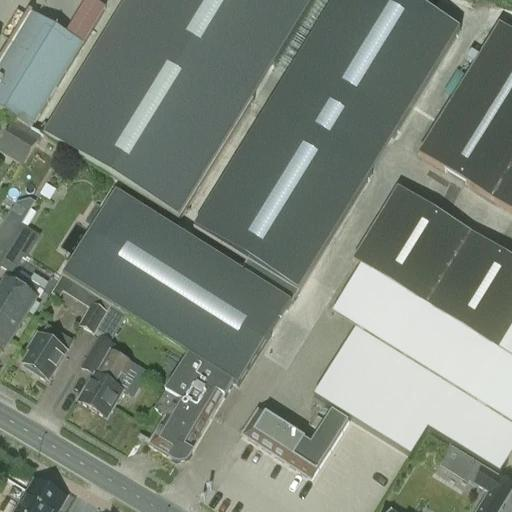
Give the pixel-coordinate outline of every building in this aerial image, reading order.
[(127,0),(116,19),(93,56),(42,140),(179,225),(254,104),(316,0),(127,0)] [(91,0),(72,36),(90,45),(109,8),(93,0),(91,0)] [(460,0),(407,0),(406,0),(334,0),(287,78),(394,144),(461,33),(459,32),(473,8),(460,0)] [(0,113),(31,133),(83,49),(29,16),(0,63),(0,113)] [(511,36),(498,28),(417,158),(511,216),(511,36)] [(373,177),(266,111),(191,232),(298,298),(373,177)] [(13,126),(0,146),(0,156),(22,170),(39,142),(13,126)] [(353,332),(296,425),(312,434),(329,409),(410,460),(428,433),(511,485),(511,363),(499,353),(511,332),(511,262),(396,192),(351,264),(359,269),(331,317),(353,332)] [(115,194),(61,280),(90,298),(110,311),(95,336),(99,339),(111,345),(126,321),(187,359),(154,412),(165,419),(163,424),(148,447),(170,460),(168,463),(178,468),(185,466),(192,460),(194,456),(189,454),(209,422),(232,388),(237,391),(297,300),(279,287),(273,294),(115,194)] [(15,206),(0,231),(0,238),(11,245),(34,206),(30,202),(15,206)] [(8,252),(25,262),(36,245),(19,235),(8,252)] [(19,277),(13,286),(5,281),(0,288),(0,354),(2,356),(37,301),(34,300),(40,290),(19,277)] [(93,339),(95,336),(110,311),(90,298),(84,308),(89,311),(78,330),(93,339)] [(47,329),(40,339),(36,337),(26,354),(28,356),(21,367),(49,385),(67,356),(66,355),(72,345),(47,329)] [(80,370),(93,378),(77,405),(106,423),(123,395),(119,393),(133,367),(111,355),(115,348),(99,339),(80,370)] [(243,439),(289,468),(305,443),(259,414),(243,439)] [(511,490),(452,454),(441,471),(467,487),(470,482),(477,486),(475,489),(488,497),(479,511),(500,511),(511,493),(511,490)] [(16,511),(60,511),(66,503),(33,484),(16,511)]
